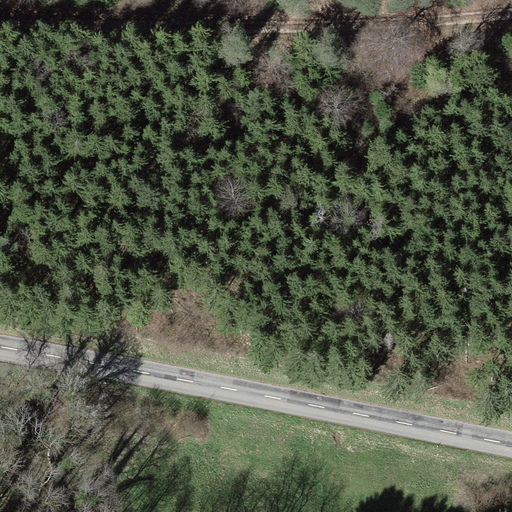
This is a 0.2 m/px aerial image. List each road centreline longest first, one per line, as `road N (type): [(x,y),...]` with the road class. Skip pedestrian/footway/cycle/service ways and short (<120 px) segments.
road 1 (secondary): [(0,346),(511,443)]
road 2 (track): [(511,15),(289,23),(0,19)]
